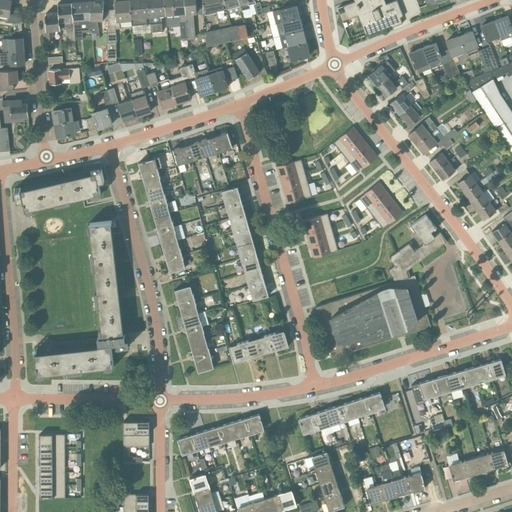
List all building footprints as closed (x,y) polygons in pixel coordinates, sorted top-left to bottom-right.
[(6,0),(0,0),(0,15),(8,17),(7,22),(14,23),(22,23),(21,12),(16,12),(10,11),(11,4),(12,4),(12,1),(6,0)] [(92,36),(92,39),(100,39),(99,32),(97,21),(103,21),(108,21),(108,12),(103,12),(104,0),(91,1),(90,19),(91,36),(92,36)] [(120,28),(119,21),(131,20),(132,20),(131,18),(130,0),(115,1),(116,10),(108,10),(108,12),(108,21),(107,43),(116,42),(115,29),(120,28)] [(129,0),(130,0),(131,18),(161,15),(166,15),(164,0),(129,0)] [(181,38),(188,37),(184,0),(164,0),(166,15),(179,14),(181,38)] [(193,13),(197,13),(195,0),(184,0),(188,37),(195,37),(193,13)] [(230,23),(228,14),(224,0),(202,0),(203,15),(216,12),(219,26),(230,23)] [(228,14),(242,10),(238,0),(224,0),(228,14)] [(253,4),(255,3),(254,0),(238,0),(242,10),(250,8),(249,5),(253,4)] [(358,0),(345,5),(349,16),(360,12),(364,25),(362,25),(365,36),(391,26),(392,27),(402,23),(400,18),(403,17),(400,8),(397,1),(396,0),(395,0),(384,5),(381,0),(358,0)] [(82,37),(91,36),(90,19),(91,1),(72,3),(73,20),(74,31),(82,30),(82,35),(82,37)] [(255,3),(253,4),(256,15),(263,14),(260,2),(255,3)] [(69,41),(75,41),(74,31),(73,20),(72,3),(58,4),(58,12),(59,12),(59,21),(60,21),(60,27),(68,26),(69,41)] [(276,24),(299,18),(296,5),(273,11),(273,12),(276,24)] [(60,27),(60,21),(59,21),(59,12),(58,12),(46,13),(45,16),(47,45),(53,45),(53,31),(60,30),(60,27)] [(500,36),(502,40),(504,46),(511,43),(511,28),(507,16),(494,21),(500,36)] [(279,36),(303,30),(299,18),(276,24),(279,36)] [(131,32),(163,31),(162,21),(131,22),(131,32)] [(487,41),(500,36),(494,21),(481,26),(487,41)] [(238,27),(240,38),(248,36),(245,24),(238,26),(238,27)] [(207,45),(240,38),(238,27),(221,31),(220,28),(204,32),(207,45)] [(287,47),(287,46),(306,42),(303,30),(279,36),(282,48),(287,47)] [(478,51),(477,47),(478,47),(472,31),(459,36),(465,51),(468,61),(480,56),(485,68),(483,69),(484,73),(484,74),(493,70),(484,48),(478,51)] [(456,65),(468,61),(465,51),(459,36),(446,41),(452,57),(453,56),(454,60),(448,62),(454,77),(460,74),(456,65)] [(2,53),(24,51),(23,38),(1,39),(2,52),(2,53)] [(283,52),(288,51),(291,61),(298,59),(300,59),(300,58),(309,56),(306,42),(287,46),(287,47),(282,48),(283,52)] [(431,68),(443,64),(440,59),(441,58),(435,43),(422,48),(430,69),(431,68)] [(493,70),(498,68),(490,46),(484,48),(493,70)] [(233,54),(236,58),(249,79),(260,73),(247,52),(246,52),(244,48),(233,54)] [(419,73),(430,69),(422,48),(410,53),(416,68),(417,68),(419,73)] [(266,52),(270,66),(277,64),(273,50),(266,52)] [(0,65),(10,65),(25,64),(24,51),(2,53),(2,52),(0,52),(0,65)] [(388,77),(391,74),(395,71),(386,61),(381,65),(369,75),(377,85),(388,77)] [(448,79),(454,77),(448,62),(443,64),(448,79)] [(511,113),(500,95),(492,79),(511,71),(511,62),(498,68),(493,70),(484,74),(484,73),(464,80),(470,89),(476,99),(511,152),(511,113)] [(144,69),(142,63),(134,63),(135,67),(136,71),(144,69)] [(195,77),(201,96),(215,91),(209,74),(207,70),(208,70),(207,68),(195,72),(193,64),(185,66),(189,78),(190,79),(195,77)] [(169,80),(171,86),(176,103),(190,99),(184,80),(189,78),(185,66),(180,68),(182,76),(169,80)] [(207,70),(209,74),(215,91),(228,87),(221,66),(208,70),(207,70)] [(50,84),(62,83),(62,80),(69,79),(70,83),(80,82),(79,67),(49,70),(50,84)] [(146,74),(144,69),(136,72),(142,88),(149,86),(146,74)] [(0,90),(1,90),(1,84),(18,82),(17,70),(0,70),(0,90)] [(474,76),(472,70),(460,74),(462,80),(474,76)] [(155,72),(146,74),(149,86),(150,87),(157,85),(159,85),(158,82),(155,72)] [(386,97),(397,87),(400,85),(402,88),(408,83),(402,76),(396,81),(391,74),(388,77),(377,85),(386,97)] [(412,80),(416,85),(425,99),(430,96),(423,78),(415,81),(414,79),(412,80)] [(408,83),(402,88),(406,93),(416,85),(412,80),(408,83)] [(176,103),(171,86),(157,90),(163,108),(176,103)] [(107,90),(112,104),(118,102),(114,88),(107,90)] [(476,99),(470,89),(465,93),(471,103),(476,99)] [(106,106),(112,104),(107,90),(101,92),(106,106)] [(144,90),(130,94),(132,99),(137,116),(151,112),(144,90)] [(79,94),(81,101),(88,100),(86,92),(79,94)] [(399,114),(411,104),(402,93),(391,103),(399,114)] [(124,120),(137,116),(132,99),(118,103),(124,120)] [(11,118),(29,116),(28,103),(22,104),(22,100),(2,101),(3,110),(4,118),(11,118)] [(409,126),(421,116),(411,104),(399,114),(409,126)] [(55,124),(72,121),(70,108),(53,111),(55,124)] [(92,117),(96,129),(112,124),(107,108),(91,112),(92,117)] [(90,131),(96,129),(92,117),(86,119),(90,131)] [(408,135),(416,144),(437,127),(430,117),(408,135)] [(72,121),(55,124),(57,137),(75,134),(72,121)] [(471,131),(479,125),(475,121),(468,128),(471,131)] [(333,142),(342,153),(361,137),(353,126),(333,142)] [(0,151),(10,150),(7,127),(0,128),(0,151)] [(437,127),(416,144),(423,154),(437,143),(440,147),(442,145),(450,139),(458,133),(454,128),(444,135),(437,127)] [(214,137),(218,152),(232,148),(232,146),(228,132),(227,132),(227,133),(214,137)] [(28,143),(22,137),(16,144),(22,149),(28,143)] [(205,156),(218,152),(214,137),(201,141),(205,156)] [(342,153),(349,162),(369,146),(361,137),(342,153)] [(454,144),(450,139),(442,145),(446,150),(454,144)] [(192,161),(205,156),(201,141),(187,145),(192,161)] [(177,165),(192,161),(187,145),(173,150),(173,149),(177,165)] [(457,154),(463,150),(460,145),(454,150),(457,154)] [(502,156),(506,149),(499,145),(495,152),(502,156)] [(377,157),(369,146),(349,162),(358,173),(377,157)] [(463,150),(457,154),(460,158),(467,154),(463,150)] [(436,170),(449,161),(442,152),(429,161),(436,170)] [(143,177),(158,172),(154,159),(153,159),(138,163),(139,163),(143,177)] [(280,179),(305,172),(301,159),(277,166),(280,179)] [(443,180),(456,170),(449,161),(436,170),(443,180)] [(464,162),(456,169),(460,174),(468,167),(464,162)] [(94,168),(95,168),(95,171),(95,172),(21,189),(20,188),(14,190),(17,202),(23,200),(25,210),(26,210),(26,209),(29,209),(99,192),(100,193),(98,183),(104,181),(101,169),(100,164),(96,165),(95,165),(94,168)] [(483,172),(486,176),(492,172),(489,168),(483,172)] [(147,190),(162,186),(158,172),(143,177),(147,190)] [(305,172),(280,179),(284,191),(308,184),(305,172)] [(471,201),(484,192),(480,187),(495,177),(492,172),(486,176),(477,183),(464,192),(471,201)] [(464,192),(477,183),(470,173),(458,182),(464,192)] [(367,208),(387,192),(379,182),(359,198),(367,208)] [(312,196),(308,184),(284,191),(287,203),(312,196)] [(151,204),(166,200),(162,186),(147,190),(151,204)] [(226,205),(241,200),(237,187),(238,187),(237,186),(223,190),(222,191),(226,205)] [(499,195),(505,191),(502,187),(496,191),(499,195)] [(183,194),(181,188),(174,190),(176,196),(183,194)] [(505,191),(499,195),(502,200),(508,196),(505,191)] [(367,208),(375,218),(395,202),(387,192),(367,208)] [(477,210),(490,201),(484,192),(471,201),(477,210)] [(155,217),(170,213),(166,200),(151,204),(155,217)] [(230,218),(245,214),(241,200),(226,205),(230,218)] [(484,220),(497,211),(490,201),(477,210),(484,220)] [(403,213),(395,202),(375,218),(383,228),(403,213)] [(497,209),(501,214),(509,208),(506,202),(497,209)] [(492,231),(498,241),(511,232),(511,231),(511,230),(511,223),(510,220),(511,218),(511,210),(503,217),(507,223),(506,223),(505,222),(492,231)] [(158,231),(173,227),(170,213),(155,217),(158,231)] [(307,233),(331,226),(327,213),(303,220),(307,233)] [(233,232),(249,227),(245,214),(230,218),(233,232)] [(394,282),(408,277),(406,271),(447,242),(440,232),(434,237),(431,232),(435,229),(436,228),(435,227),(426,214),(411,225),(425,244),(414,251),(408,243),(389,257),(395,265),(388,270),(392,276),(394,282)] [(97,338),(98,346),(35,353),(35,352),(34,352),(37,374),(37,373),(112,365),(113,366),(111,344),(125,342),(126,342),(126,343),(129,339),(128,334),(124,335),(111,227),(111,222),(112,222),(111,221),(90,224),(102,337),(97,338)] [(335,238),(331,226),(307,233),(310,245),(335,238)] [(162,245),(177,240),(173,227),(158,231),(162,245)] [(237,245),(252,241),(249,227),(233,232),(237,245)] [(505,250),(511,245),(511,232),(498,241),(505,250)] [(310,245),(314,257),(338,250),(335,238),(310,245)] [(166,258),(181,254),(177,240),(162,245),(166,258)] [(241,259),(256,255),(252,241),(237,245),(241,259)] [(181,254),(166,258),(170,272),(169,272),(170,272),(185,268),(181,254)] [(245,272),(260,268),(256,255),(241,259),(245,272)] [(249,286),(264,282),(260,268),(245,272),(249,286)] [(415,275),(408,277),(394,282),(316,307),(327,343),(332,358),(398,337),(403,336),(403,335),(417,330),(419,330),(424,329),(424,328),(431,326),(425,309),(425,307),(421,294),(421,295),(415,275)] [(254,300),(269,296),(268,295),(264,282),(249,286),(253,300),(254,300)] [(179,304),(194,299),(191,285),(189,286),(175,290),(179,304)] [(219,293),(212,295),(213,300),(214,302),(221,300),(219,293)] [(183,317),(198,313),(194,299),(179,304),(183,317)] [(187,331),(202,326),(198,313),(183,317),(187,331)] [(191,344),(206,340),(202,326),(187,331),(191,344)] [(270,335),(274,350),(288,346),(289,346),(284,332),(284,331),(270,335)] [(261,354),(274,350),(270,335),(256,339),(261,354)] [(247,357),(261,354),(256,339),(243,342),(247,357)] [(195,358),(210,354),(206,340),(191,344),(195,358)] [(234,361),(247,357),(243,342),(229,347),(233,362),(234,362),(234,361)] [(210,354),(195,358),(198,371),(198,372),(212,368),(214,367),(210,354)] [(487,364),(491,379),(505,375),(505,373),(501,359),(500,359),(501,360),(487,364)] [(478,383),(491,379),(487,364),(474,367),(478,383)] [(464,386),(478,383),(474,367),(460,371),(464,386)] [(451,390),(464,386),(460,371),(446,375),(451,390)] [(437,394),(451,390),(446,375),(433,379),(437,394)] [(419,383),(411,385),(417,404),(424,402),(423,398),(437,394),(433,379),(419,383)] [(366,397),(371,412),(385,408),(384,406),(385,406),(380,392),(380,393),(366,397)] [(358,416),(371,412),(366,397),(353,401),(358,416)] [(344,421),(358,416),(353,401),(339,406),(344,421)] [(331,425),(344,421),(339,406),(326,410),(331,425)] [(493,408),(498,419),(501,418),(502,417),(496,406),(493,408)] [(317,429),(331,425),(326,410),(313,414),(317,429)] [(434,416),(434,417),(430,419),(433,431),(446,427),(444,421),(442,413),(434,416)] [(264,428),(260,414),(259,414),(259,415),(246,419),(250,434),(264,430),(264,428)] [(303,434),(317,429),(313,414),(299,419),(299,418),(298,418),(303,434)] [(237,438),(250,434),(246,419),(232,423),(237,438)] [(123,447),(136,447),(136,421),(123,421),(123,447)] [(149,447),(149,421),(136,421),(136,447),(149,447)] [(223,442),(237,438),(232,423),(219,427),(223,442)] [(414,426),(416,433),(424,431),(422,424),(414,426)] [(210,446),(223,442),(219,427),(205,431),(210,446)] [(196,450),(210,446),(205,431),(192,435),(196,450)] [(40,447),(65,447),(65,434),(40,434),(40,447)] [(437,438),(441,444),(447,440),(443,434),(437,438)] [(182,454),(196,450),(192,435),(178,439),(178,438),(177,439),(182,453),(182,454)] [(65,447),(40,447),(40,460),(65,460),(65,447)] [(490,453),(494,468),(508,464),(508,465),(504,449),(490,453)] [(316,470),(331,466),(326,452),(327,452),(327,451),(311,456),(316,470)] [(479,472),(494,468),(490,453),(475,457),(479,472)] [(467,476),(479,472),(475,457),(463,461),(467,476)] [(40,472),(65,472),(65,460),(40,460),(40,472)] [(453,480),(467,476),(463,461),(449,465),(449,466),(453,480)] [(320,484),(335,479),(331,466),(316,470),(320,484)] [(406,476),(411,491),(425,488),(421,474),(421,472),(419,466),(411,469),(413,475),(406,476)] [(391,471),(393,480),(397,495),(411,491),(406,476),(401,478),(399,469),(391,471)] [(40,472),(40,485),(65,485),(65,472),(40,472)] [(195,492),(209,488),(205,474),(204,474),(190,478),(190,479),(195,492)] [(268,482),(265,474),(259,476),(262,484),(268,482)] [(325,497),(340,493),(335,479),(320,484),(325,497)] [(384,499),(397,495),(393,480),(380,484),(384,499)] [(370,503),(384,499),(380,484),(366,488),(366,489),(370,504),(370,503)] [(65,498),(65,485),(40,485),(40,498),(65,498)] [(199,506),(214,501),(209,488),(195,492),(199,506)] [(278,494),(282,509),(296,505),(296,506),(297,505),(292,489),(278,494)] [(340,493),(325,497),(329,511),(330,510),(331,511),(345,506),(344,505),(344,506),(340,493)] [(123,494),(123,507),(149,507),(149,494),(123,494)] [(268,511),(273,511),(282,509),(278,494),(264,498),(268,511)] [(253,511),(268,511),(264,498),(251,502),(253,511)] [(200,511),(217,511),(214,501),(199,506),(200,511)] [(253,511),(251,502),(237,506),(237,508),(238,511),(253,511)] [(312,511),(310,502),(299,506),(300,511),(312,511)]
